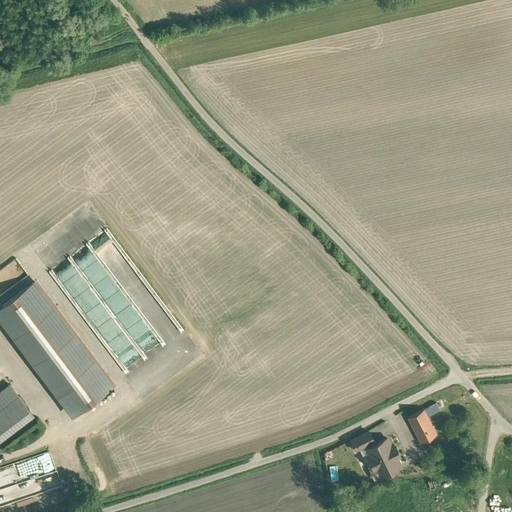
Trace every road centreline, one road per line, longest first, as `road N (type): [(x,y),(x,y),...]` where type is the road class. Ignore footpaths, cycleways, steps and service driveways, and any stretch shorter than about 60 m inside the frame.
road 1 (unclassified): [(459,377),(325,230),(201,116),(113,0)]
road 2 (unclassified): [(459,377),(322,444),(107,511)]
